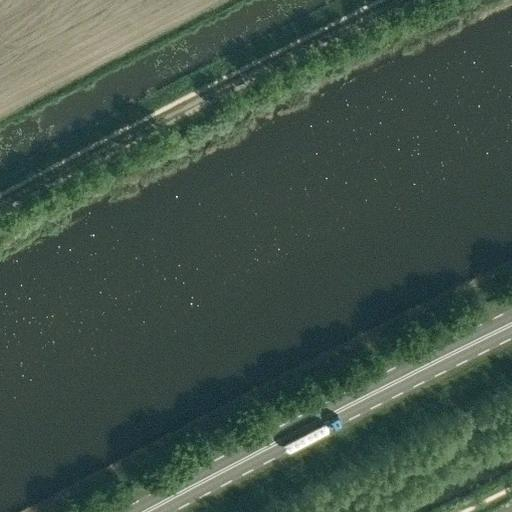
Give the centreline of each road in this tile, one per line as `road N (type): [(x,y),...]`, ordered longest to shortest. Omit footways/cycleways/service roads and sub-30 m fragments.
road 1 (track): [(0,211),(420,0)]
road 2 (primary): [(145,511),(511,324)]
